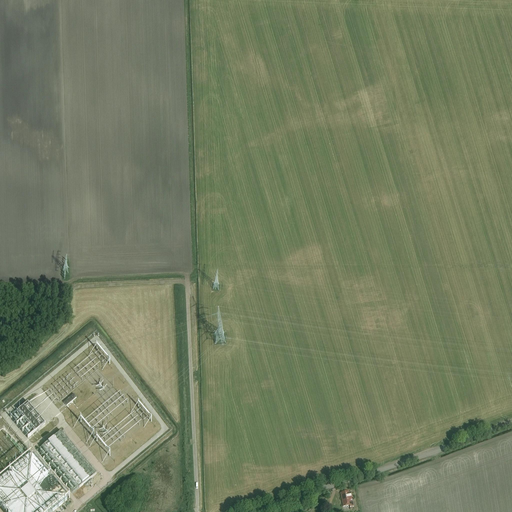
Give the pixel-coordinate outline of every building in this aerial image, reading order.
[(28,402),(18,410),(24,418),(34,409),(28,402)] [(34,409),(24,418),(30,424),(40,416),(34,409)] [(40,416),(30,424),(36,432),(45,424),(40,416)] [(44,446),(79,488),(97,474),(86,462),(71,443),(61,431),(44,446)] [(171,451),(169,448),(168,449),(166,447),(159,452),(162,457),(171,451)] [(9,511),(8,511),(53,511),(67,500),(68,496),(60,484),(55,488),(45,476),(49,473),(34,456),(30,455),(27,458),(12,470),(12,474),(7,474),(0,480),(0,505),(4,511),(9,511)] [(343,494),(341,495),(343,507),(349,505),(350,507),(354,507),(352,501),(351,501),(350,501),(352,500),(353,498),(353,495),(351,493),(347,493),(347,492),(342,493),(343,494)]
